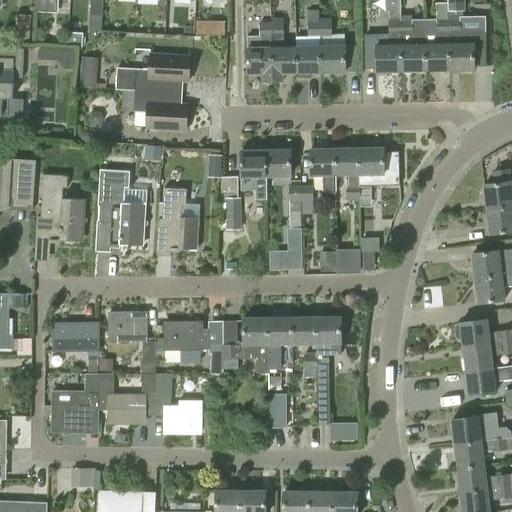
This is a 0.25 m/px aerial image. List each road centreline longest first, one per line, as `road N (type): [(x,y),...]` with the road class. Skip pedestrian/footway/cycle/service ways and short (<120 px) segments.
road 1 (residential): [(386,455),(45,451),(36,442),(36,329),(48,289),(75,282),(390,282)]
road 2 (residential): [(242,118),(450,116),(478,131)]
road 3 (residential): [(390,282),(414,211),(478,131)]
road 4 (residential): [(386,455),(390,282)]
